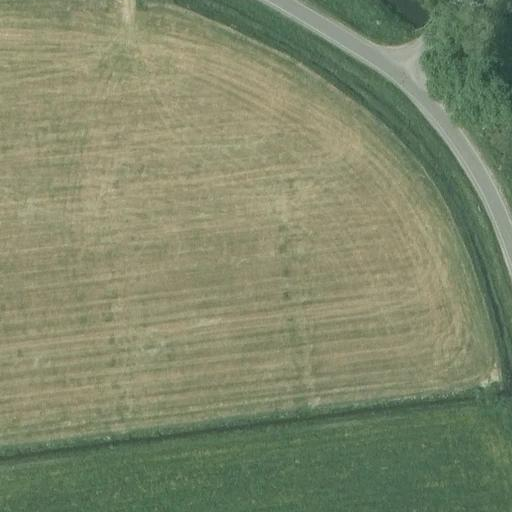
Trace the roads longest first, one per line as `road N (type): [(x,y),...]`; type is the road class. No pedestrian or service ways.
road 1 (unclassified): [(399,74),(471,160),(511,245)]
road 2 (unclassified): [(279,0),(399,74)]
